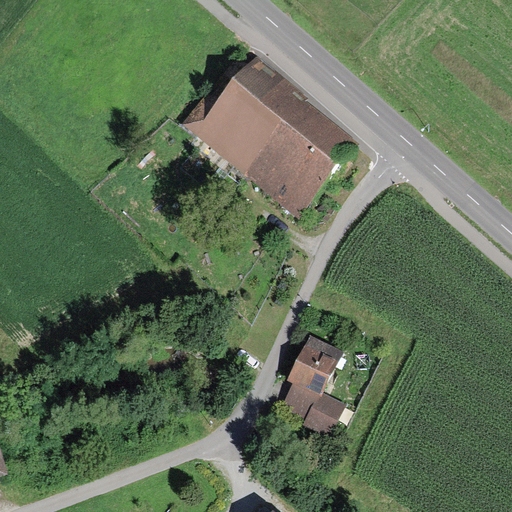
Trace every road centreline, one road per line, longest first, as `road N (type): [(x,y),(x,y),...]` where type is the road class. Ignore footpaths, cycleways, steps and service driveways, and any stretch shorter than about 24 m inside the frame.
road 1 (residential): [(410,142),(346,210),(252,416),(225,439),(31,511)]
road 2 (tertiary): [(247,0),(410,142)]
road 3 (tertiary): [(410,142),(511,233)]
